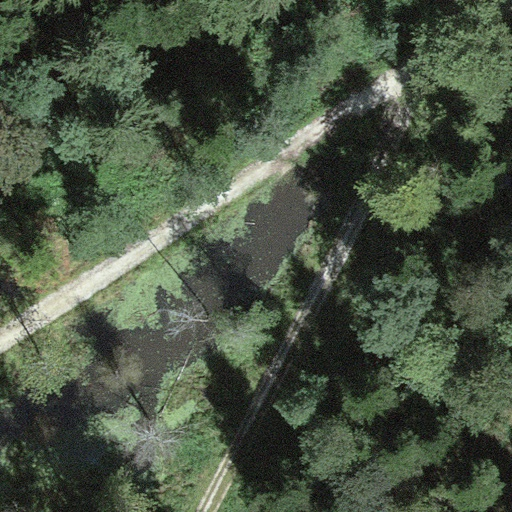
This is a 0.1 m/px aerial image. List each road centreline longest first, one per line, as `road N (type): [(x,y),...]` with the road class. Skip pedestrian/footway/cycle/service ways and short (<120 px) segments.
road 1 (track): [(0,342),(433,52)]
road 2 (track): [(191,511),(433,52)]
